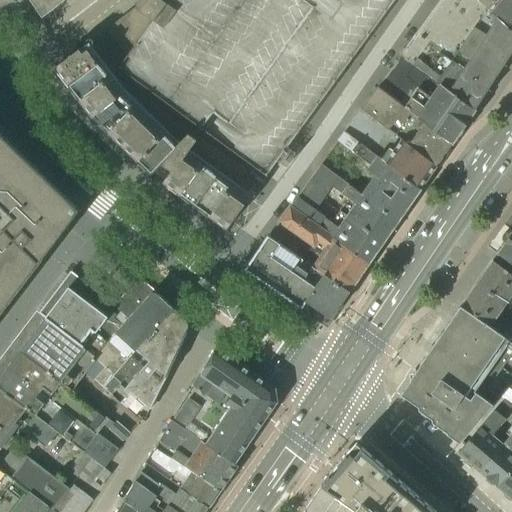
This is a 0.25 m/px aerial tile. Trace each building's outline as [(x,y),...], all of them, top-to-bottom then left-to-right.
[(35,0),(45,14),(63,0),(35,0)] [(143,0),(106,29),(127,56),(118,68),(266,176),(394,0),(143,0)] [(511,32),(477,0),(441,0),(432,12),(504,65),(511,53),(511,32)] [(511,0),(477,0),(511,32),(511,0)] [(415,36),(488,90),(504,65),(432,12),(415,36)] [(401,55),(475,110),(488,90),(415,36),(401,55)] [(56,68),(93,117),(152,175),(165,184),(227,229),(249,200),(233,188),(246,171),(113,74),(89,43),(56,68)] [(453,143),(475,110),(401,55),(378,87),(453,143)] [(361,110),(389,130),(401,139),(437,166),(453,143),(378,87),(361,110)] [(337,142),(338,142),(370,166),(366,171),(374,177),(362,194),(398,222),(420,190),(385,163),(344,132),(337,142)] [(0,139),(0,208),(23,231),(12,245),(41,272),(82,218),(0,139)] [(385,163),(420,190),(421,189),(421,190),(437,166),(401,139),(385,163)] [(321,165),(311,179),(329,192),(332,188),(355,204),(346,216),(383,242),(398,222),(362,194),(321,165)] [(346,216),(340,212),(332,223),(325,219),(325,218),(315,211),(329,192),(311,179),(300,194),(297,198),(290,208),(369,263),(383,242),(346,216)] [(300,259),(349,291),(369,263),(290,208),(280,223),(310,243),(300,259)] [(511,231),(496,254),(496,255),(511,265),(511,231)] [(269,237),(248,267),(246,270),(302,308),(306,301),(331,319),(349,292),(349,291),(300,259),(280,245),(269,237)] [(0,323),(41,272),(12,245),(10,243),(0,254),(0,323)] [(511,273),(492,260),(475,283),(511,308),(511,273)] [(71,271),(70,272),(39,313),(45,318),(95,355),(122,326),(112,319),(115,315),(108,310),(113,303),(71,271)] [(173,309),(138,278),(115,307),(129,319),(122,326),(95,355),(93,358),(95,360),(104,369),(94,380),(104,388),(173,309)] [(511,319),(511,308),(475,283),(459,306),(460,306),(501,335),(511,319)] [(511,382),(511,342),(501,335),(460,306),(410,381),(413,382),(404,395),(422,407),(421,409),(436,419),(435,421),(450,431),(448,433),(460,442),(511,382)] [(150,410),(155,397),(166,376),(167,377),(188,327),(188,324),(186,320),(173,309),(104,388),(121,403),(130,393),(150,410)] [(72,391),(84,374),(95,360),(93,358),(95,355),(45,318),(20,351),(72,391)] [(192,385),(190,389),(171,421),(234,464),(276,403),(275,389),(216,348),(206,364),(192,385)] [(112,459),(118,451),(96,434),(103,425),(108,419),(72,391),(20,351),(7,368),(95,435),(89,442),(112,459)] [(0,377),(0,389),(57,432),(82,451),(105,469),(112,459),(89,442),(95,435),(7,368),(0,377)] [(83,511),(93,500),(73,485),(69,489),(11,445),(21,430),(44,448),(57,432),(0,389),(0,469),(22,487),(49,508),(54,511),(83,511)] [(503,400),(458,452),(465,458),(465,461),(471,466),(475,466),(477,467),(505,434),(498,428),(505,420),(502,417),(511,406),(503,400)] [(130,433),(116,421),(114,423),(108,419),(103,425),(109,429),(109,430),(122,442),(123,441),(130,433)] [(234,464),(171,421),(155,447),(191,470),(221,491),(238,467),(234,464)] [(498,485),(511,469),(511,425),(505,434),(477,467),(486,475),(486,479),(492,484),(495,483),(498,485)] [(150,453),(145,462),(179,486),(191,470),(155,447),(151,453),(150,453)] [(436,511),(419,497),(382,464),(367,451),(362,447),(360,450),(349,451),(346,455),(344,458),(325,480),(326,481),(322,486),(321,488),(356,511),(436,511)] [(82,451),(75,460),(71,466),(78,477),(98,492),(111,474),(105,469),(82,451)] [(167,503),(179,486),(145,462),(144,463),(145,464),(135,481),(137,482),(167,503)] [(0,497),(6,490),(15,497),(22,487),(0,469),(0,497)] [(511,469),(498,485),(504,490),(504,494),(510,499),(511,498),(511,469)] [(179,486),(210,507),(221,491),(191,470),(179,486)] [(135,481),(123,501),(139,511),(180,511),(167,503),(137,482),(135,481)] [(206,511),(210,507),(179,486),(167,503),(180,511),(206,511)] [(356,511),(321,488),(322,486),(321,486),(305,509),(306,510),(304,511),(356,511)] [(13,511),(45,511),(49,508),(22,487),(15,497),(22,502),(13,511)] [(139,511),(123,501),(116,511),(139,511)]
